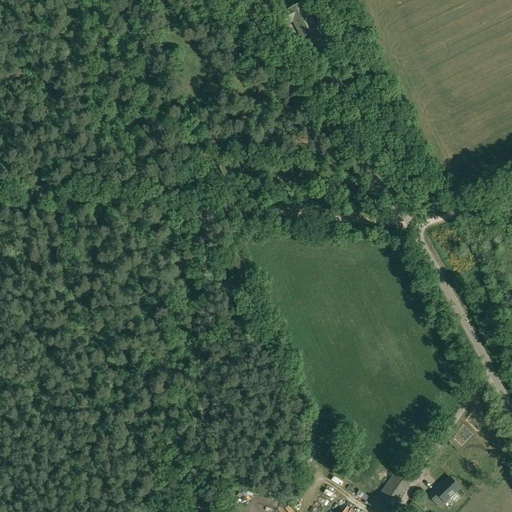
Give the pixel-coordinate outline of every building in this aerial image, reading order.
[(305,2),(278,16),(276,17),(281,27),(300,18),(321,59),(331,53),(305,2)] [(354,45),(361,42),(355,29),(348,32),(354,45)] [(327,40),(332,48),(334,47),(336,46),(331,37),(327,40)] [(362,484),(387,501),(398,484),(379,471),(376,475),(371,471),(362,484)] [(437,503),(440,507),(445,502),(446,502),(461,488),(453,480),(443,489),(440,485),(429,495),(437,503)]
